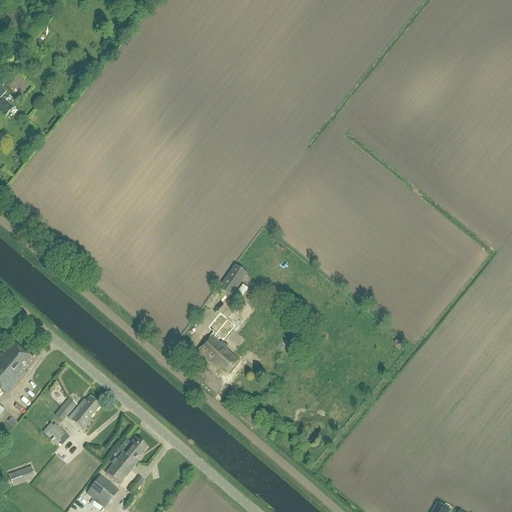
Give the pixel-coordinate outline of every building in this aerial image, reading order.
[(1,99),(6,94),(0,88),(0,116),(4,120),(13,109),(1,99)] [(247,275),(235,266),(219,290),(230,298),(247,275)] [(253,302),(257,295),(251,292),(248,298),(253,302)] [(227,318),(220,312),(214,319),(207,313),(199,321),(213,333),(198,351),(199,351),(211,362),(213,360),(229,373),(239,361),(225,349),(228,345),(223,341),(233,330),(237,333),(240,330),(239,329),(244,324),(231,313),(227,318)] [(310,331),(305,327),(299,334),(295,331),(289,339),(290,340),(284,348),(290,354),(310,331)] [(329,341),(322,347),(328,355),(336,348),(329,341)] [(30,360),(13,346),(4,357),(1,355),(0,356),(0,391),(6,397),(24,374),(21,372),(30,360)] [(286,366),(290,370),(298,363),(294,359),(286,366)] [(76,406),(68,399),(54,416),(61,423),(76,406)] [(101,408),(90,399),(87,404),(85,402),(76,414),(77,415),(70,423),(84,435),(93,423),(90,421),(101,408)] [(62,447),(70,439),(54,424),(46,432),(62,447)] [(147,448),(136,440),(124,455),(122,455),(106,476),(121,487),(142,460),(139,459),(147,448)] [(34,477),(30,467),(8,475),(11,486),(34,477)] [(118,492),(99,477),(85,494),(104,510),(118,492)] [(143,482),(137,477),(124,495),(130,499),(143,482)] [(81,511),(86,506),(80,502),(73,511),(81,511)]
